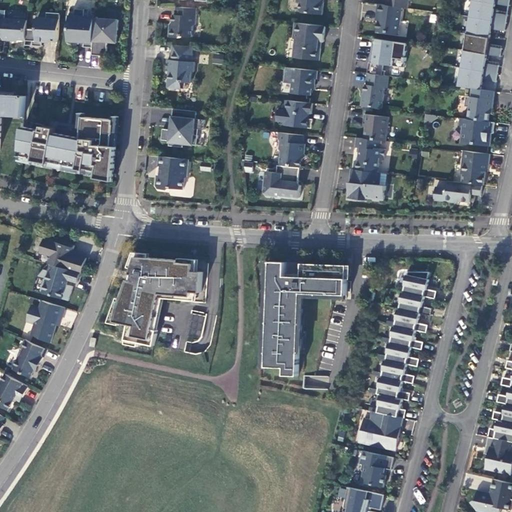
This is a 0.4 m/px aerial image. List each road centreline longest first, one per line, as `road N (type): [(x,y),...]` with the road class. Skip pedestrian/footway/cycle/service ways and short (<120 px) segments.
road 1 (residential): [(0,471),(89,318),(121,226)]
road 2 (residential): [(353,0),(317,238)]
road 3 (residential): [(317,238),(121,226)]
road 4 (residential): [(470,422),(511,245)]
road 5 (residential): [(469,244),(427,411)]
road 6 (residential): [(469,244),(317,238)]
road 7 (residential): [(121,226),(136,78)]
road 8 (residential): [(136,78),(0,66)]
road 9 (unknown): [(368,250),(334,373)]
road 10 (residential): [(121,226),(0,199)]
